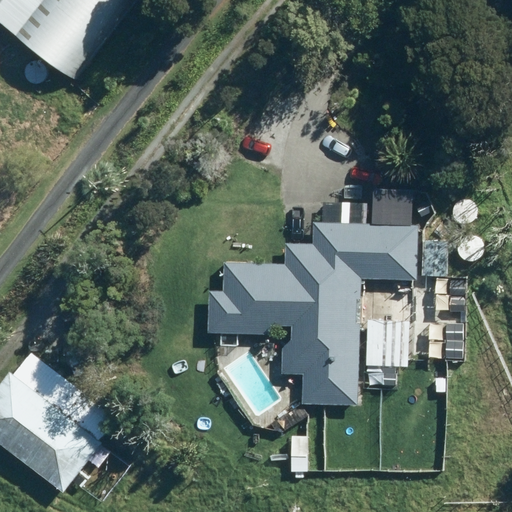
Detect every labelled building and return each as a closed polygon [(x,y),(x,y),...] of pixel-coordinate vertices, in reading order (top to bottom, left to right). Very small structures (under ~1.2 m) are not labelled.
[(18,0),(4,20),(77,76),(135,0),(18,0)] [(365,405),(365,276),(427,277),(427,222),(324,222),(324,243),(298,243),(298,264),(232,264),(232,289),(219,289),(219,333),(287,333),(287,373),(312,373),(312,405),(365,405)] [(193,321),(169,323),(173,376),(196,374),(193,321)] [(23,372),(0,400),(0,435),(73,494),(113,445),(23,372)] [(394,437),(366,436),(365,459),(393,460),(394,437)]
